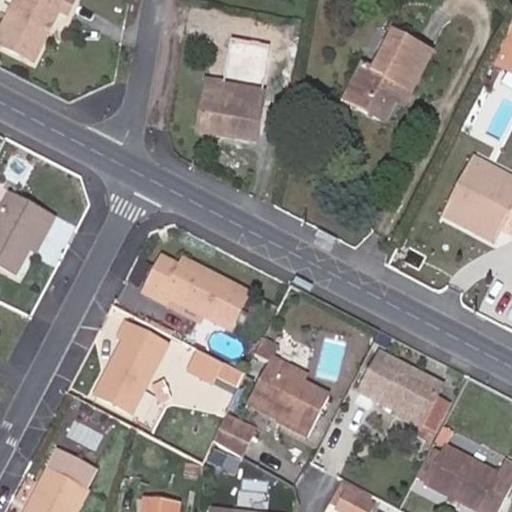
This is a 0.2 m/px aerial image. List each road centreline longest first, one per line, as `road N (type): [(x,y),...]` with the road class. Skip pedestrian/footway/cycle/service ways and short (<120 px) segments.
road 1 (tertiary): [(511,368),(129,169)]
road 2 (residential): [(129,169),(134,191),(126,211),(0,452)]
road 3 (residential): [(150,0),(121,145),(129,169)]
road 4 (tertiary): [(129,169),(0,102)]
